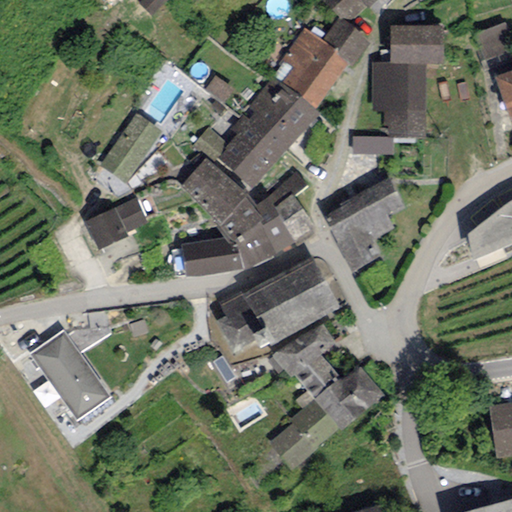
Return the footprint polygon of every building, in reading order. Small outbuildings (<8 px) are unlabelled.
[(143,0),(140,6),(157,18),(170,0),(143,0)] [(365,7),(359,0),(325,0),(345,23),(365,7)] [(359,0),(365,7),(367,9),(377,0),(359,0)] [(372,42),(336,18),(319,43),(347,63),(344,67),(351,72),(372,42)] [(511,39),(505,21),(472,34),(483,63),(511,51),(511,39)] [(443,25),(390,26),(390,64),(426,64),(443,64),(443,25)] [(304,29),(272,78),(315,111),(344,67),(347,63),(319,43),(304,29)] [(392,137),(426,137),(426,64),(390,64),(372,64),(372,112),(383,112),(383,125),(388,125),(388,137),(392,137)] [(511,71),(494,77),(510,126),(511,125),(511,71)] [(234,90),(215,76),(204,91),(223,104),(234,90)] [(315,111),(272,78),(241,118),(287,152),(317,112),(315,111)] [(163,134),(136,116),(100,166),(125,187),(163,134)] [(253,189),(287,152),(241,118),(230,131),(237,137),(229,145),(218,159),(253,189)] [(215,163),(218,159),(229,145),(207,128),(193,145),(215,163)] [(388,137),(351,136),(351,155),(392,156),(392,137),(388,137)] [(245,196),(205,158),(178,187),(218,224),(245,196)] [(296,172),(281,185),(292,198),(307,185),(296,172)] [(390,178),(338,205),(341,209),(324,217),(352,274),(384,257),(375,240),(394,230),(386,215),(404,206),(390,178)] [(281,185),(255,207),(265,219),(260,222),(276,254),(315,231),(292,198),(281,185)] [(242,270),(276,254),(260,222),(265,219),(255,207),(245,196),(218,224),(228,237),(230,249),(238,248),(242,270)] [(136,198),(114,208),(126,234),(148,224),(136,198)] [(467,236),(474,261),(511,244),(511,200),(498,209),(482,222),(467,236)] [(114,208),(84,222),(97,252),(128,238),(126,234),(114,208)] [(230,249),(228,237),(181,244),(186,278),(242,270),(238,248),(230,249)] [(240,290),(218,303),(225,315),(213,322),(232,356),(257,342),(260,348),(269,343),(271,347),(341,307),(312,257),(243,295),(240,290)] [(320,322),(273,358),(289,379),(294,375),(320,355),(336,343),(320,322)] [(64,332),(31,355),(76,420),(109,397),(64,332)] [(320,355),(294,375),(315,400),(342,380),(320,355)] [(385,398),(359,366),(342,380),(315,400),(338,429),(341,433),(385,398)] [(291,419),(293,423),(269,442),(292,472),(319,451),(315,446),(338,429),(315,400),(291,419)] [(496,461),(511,459),(511,404),(488,407),(496,461)] [(511,511),(511,500),(468,511),(511,511)]
